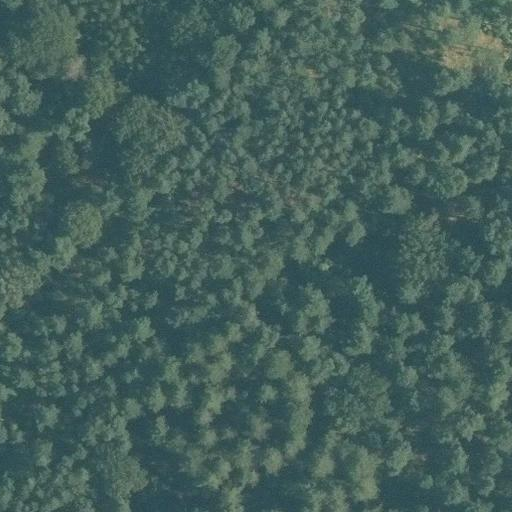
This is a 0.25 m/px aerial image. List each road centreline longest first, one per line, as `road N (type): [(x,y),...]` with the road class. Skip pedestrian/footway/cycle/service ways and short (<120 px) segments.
road 1 (track): [(72,511),(134,428),(133,366),(222,328),(359,220),(456,125),(511,52)]
road 2 (track): [(8,511),(134,428),(170,511)]
